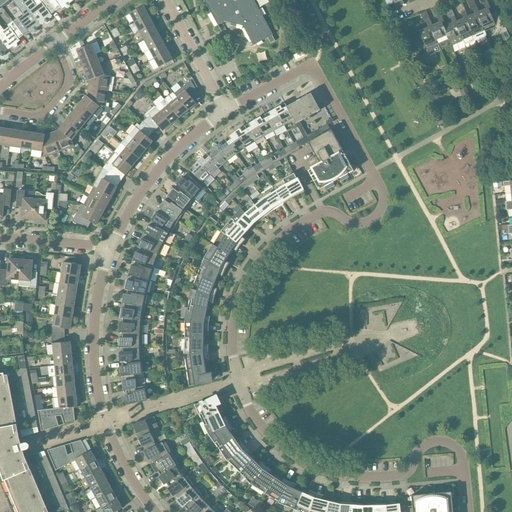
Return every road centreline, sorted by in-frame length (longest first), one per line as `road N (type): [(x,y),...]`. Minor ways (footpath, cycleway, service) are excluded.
road 1 (residential): [(468,511),(463,462),(449,443),(424,445),(402,474),(318,468),(265,433),(238,380),(232,323),(252,266),(283,233),(323,210),(361,223),(383,201),(312,66)]
road 2 (residential): [(155,511),(120,458),(94,373),(94,306),(109,248)]
road 3 (residential): [(109,248),(153,173),(225,111)]
road 4 (residential): [(0,108),(42,116),(69,82),(54,43)]
road 5 (residential): [(225,111),(166,0)]
